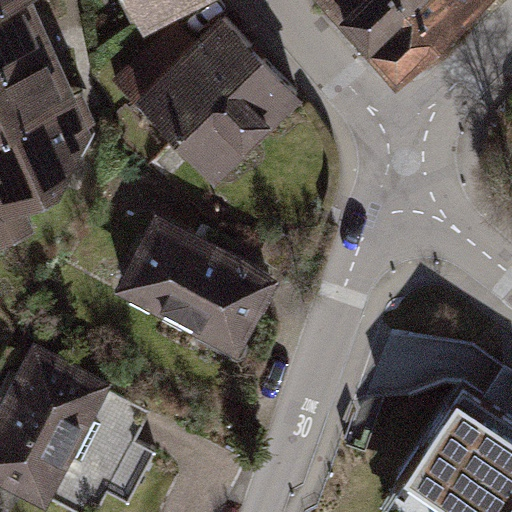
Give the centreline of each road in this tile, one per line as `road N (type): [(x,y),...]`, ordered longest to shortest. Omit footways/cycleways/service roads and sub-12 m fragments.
road 1 (residential): [(275,511),(407,147)]
road 2 (residential): [(277,0),(407,147)]
road 3 (residential): [(407,147),(511,44)]
road 4 (residential): [(407,147),(511,249)]
